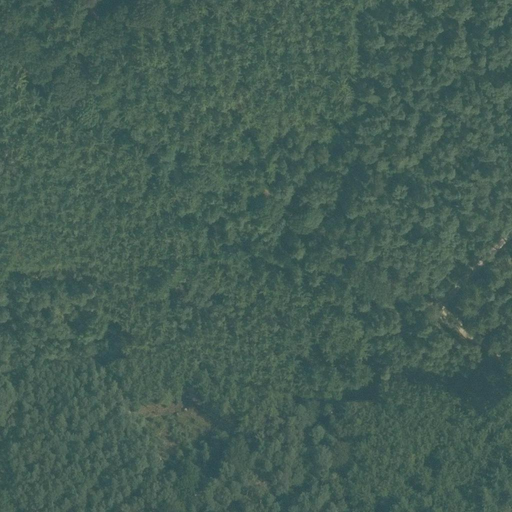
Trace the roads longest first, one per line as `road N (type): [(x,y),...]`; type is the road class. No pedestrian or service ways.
road 1 (track): [(435,316),(321,251),(276,212),(62,80)]
road 2 (track): [(467,0),(249,200)]
road 3 (track): [(62,80),(152,0)]
